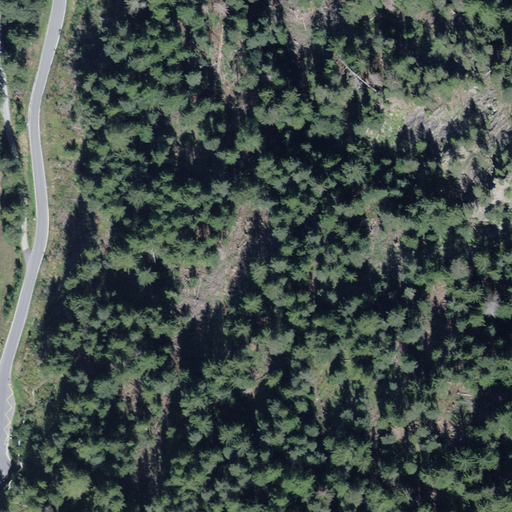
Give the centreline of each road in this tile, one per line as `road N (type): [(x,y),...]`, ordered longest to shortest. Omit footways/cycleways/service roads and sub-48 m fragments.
road 1 (tertiary): [(60,0),(34,105),(34,259),(0,385)]
road 2 (track): [(0,41),(30,273)]
